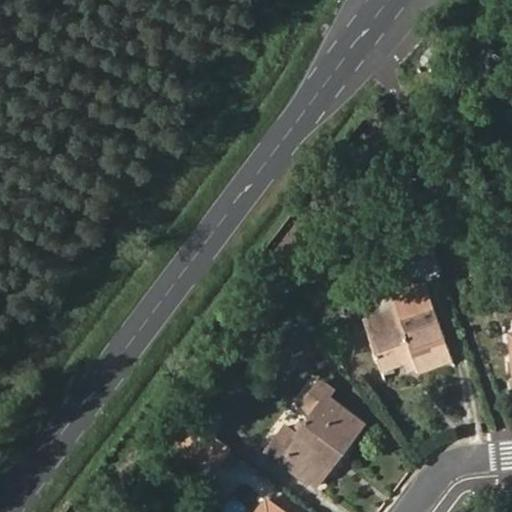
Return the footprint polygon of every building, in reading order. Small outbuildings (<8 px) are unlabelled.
[(384,251),(429,236),(420,209),(401,214),(402,219),(377,228),(384,251)] [(394,291),(399,306),(363,318),(380,367),(401,359),(417,354),(420,363),(422,367),(455,355),(428,279),(394,291)] [(401,359),(404,368),(420,363),(417,354),(401,359)] [(296,432),(286,424),(267,448),(315,484),(363,421),(330,396),(337,386),(323,375),(298,407),(309,415),(296,432)] [(171,446),(211,474),(232,444),(193,416),(171,446)]
